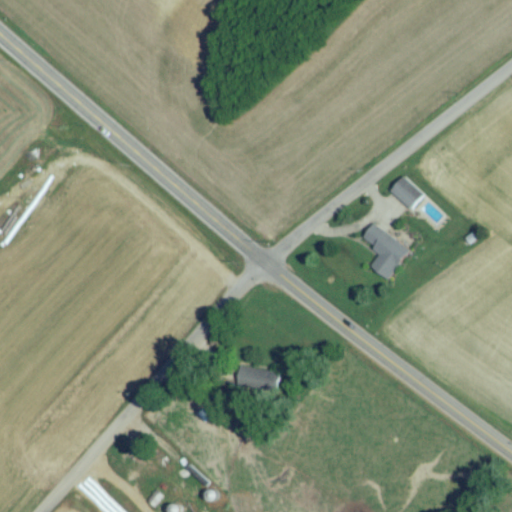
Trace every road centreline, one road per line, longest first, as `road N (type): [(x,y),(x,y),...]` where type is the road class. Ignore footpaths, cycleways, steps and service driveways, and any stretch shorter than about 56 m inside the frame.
road 1 (secondary): [(511,459),(261,271),(0,43)]
road 2 (residential): [(35,511),(261,271)]
road 3 (residential): [(261,271),(511,72)]
